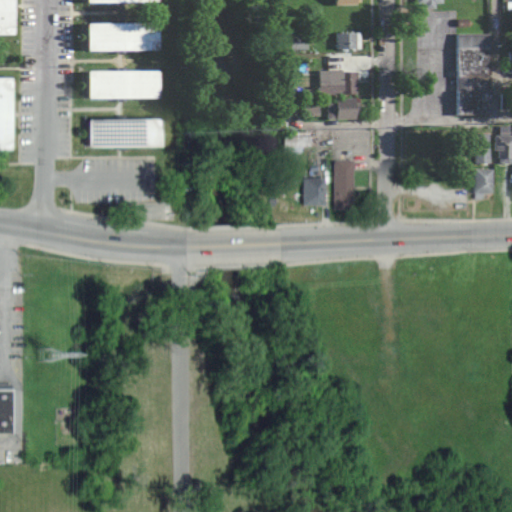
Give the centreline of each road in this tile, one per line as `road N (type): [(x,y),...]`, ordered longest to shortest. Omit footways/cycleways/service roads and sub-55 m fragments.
road 1 (residential): [(182,511),(178,245)]
road 2 (residential): [(386,237),(385,0)]
road 3 (secondary): [(511,232),(279,242)]
road 4 (secondary): [(184,246),(111,243),(0,223)]
